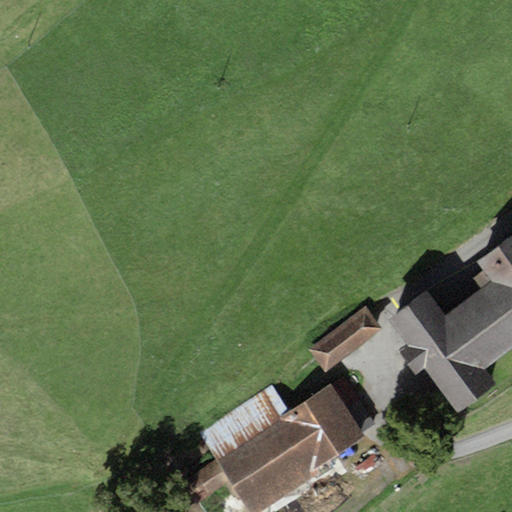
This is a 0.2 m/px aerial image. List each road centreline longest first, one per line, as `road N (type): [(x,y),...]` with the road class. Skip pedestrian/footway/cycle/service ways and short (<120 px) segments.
road 1 (track): [(373,360),(387,316),(511,218)]
road 2 (residential): [(511,430),(452,453),(420,445),(373,360)]
